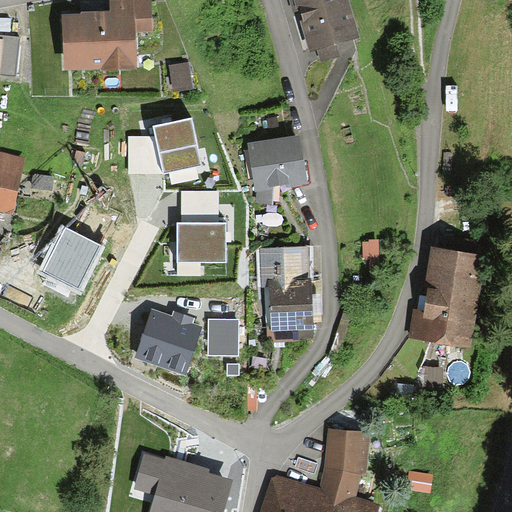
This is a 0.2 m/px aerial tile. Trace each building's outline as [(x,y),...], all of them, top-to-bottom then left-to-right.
[(60,19),(61,75),(138,72),(137,37),(154,37),(152,0),(104,0),(105,17),(60,19)] [(347,0),(291,0),(309,56),(318,53),(322,64),(340,58),(337,49),(360,43),(347,0)] [(0,71),(16,73),(20,36),(0,33),(0,71)] [(170,89),(188,87),(186,61),(167,63),(170,89)] [(128,174),(163,174),(202,166),(192,119),(154,127),(156,136),(129,136),(128,174)] [(248,139),(257,185),(256,200),(272,201),(274,183),(309,176),(299,129),(248,139)] [(0,205),(11,209),(26,156),(0,149),(0,205)] [(52,174),(34,172),(33,183),(51,186),(52,174)] [(177,223),(177,260),(225,260),(225,224),(219,224),(219,192),(181,192),(181,223),(177,223)] [(100,247),(65,230),(45,272),(80,288),(86,276),(100,247)] [(482,248),(430,240),(420,310),(415,310),(412,332),(469,340),(482,248)] [(308,245),(262,248),(268,338),(315,335),(308,245)] [(173,315),(152,308),(137,352),(185,368),(200,323),(190,320),(192,315),(175,310),(173,315)] [(238,317),(209,317),(208,351),(238,351),(238,317)] [(239,362),(228,361),(227,371),(238,372),(239,362)] [(262,511),(376,511),(378,506),(350,497),(358,472),(364,472),(366,426),(332,423),(327,463),(320,487),(274,473),(262,511)] [(164,460),(145,454),(135,489),(156,495),(151,511),(222,511),(232,480),(208,473),(210,469),(196,465),(165,456),(164,460)]
